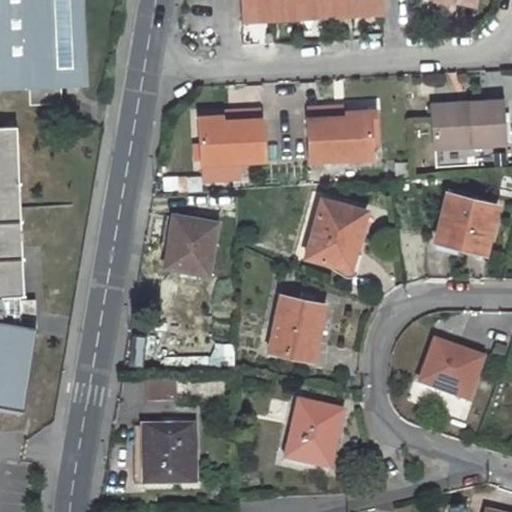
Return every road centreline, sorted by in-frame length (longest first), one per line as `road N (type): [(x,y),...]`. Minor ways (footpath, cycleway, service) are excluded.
road 1 (unclassified): [(73,511),(144,69)]
road 2 (residential): [(144,69),(501,47),(511,6)]
road 3 (residential): [(511,320),(431,321),(401,337),(387,370),(384,410),(394,447),(511,486)]
road 4 (unknown): [(341,511),(509,485)]
